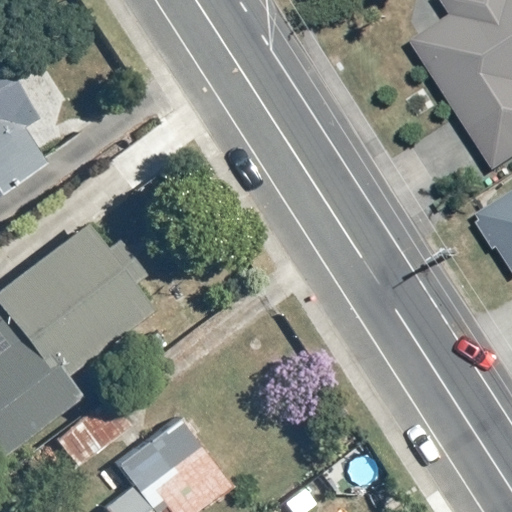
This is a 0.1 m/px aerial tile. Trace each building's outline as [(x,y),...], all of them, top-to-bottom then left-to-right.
[(511,0),(445,0),(454,16),(411,41),(497,168),(511,159),(511,0)] [(0,193),(48,163),(26,129),(41,120),(16,82),(2,91),(0,88),(0,193)] [(511,194),(478,217),(511,265),(511,194)] [(0,459),(82,395),(68,377),(154,309),(135,284),(147,275),(120,241),(108,251),(87,225),(0,293),(0,459)] [(111,511),(202,511),(234,489),(182,418),(120,463),(135,484),(107,505),(111,511)]
